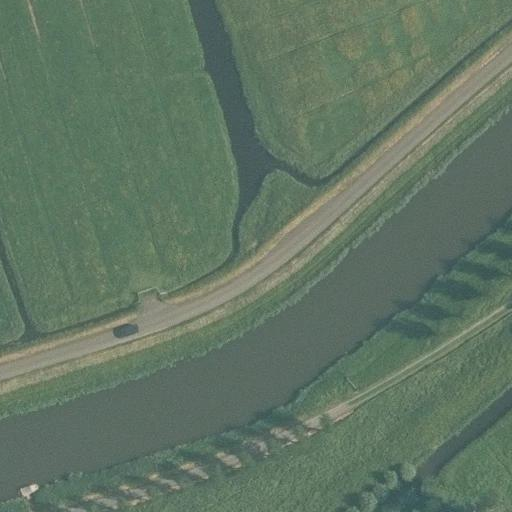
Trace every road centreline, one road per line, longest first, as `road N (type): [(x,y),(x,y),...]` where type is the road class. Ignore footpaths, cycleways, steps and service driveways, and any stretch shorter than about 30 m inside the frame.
road 1 (unclassified): [(0,369),(211,301),(251,278),(511,49)]
road 2 (unclassified): [(66,511),(215,465),(305,424)]
